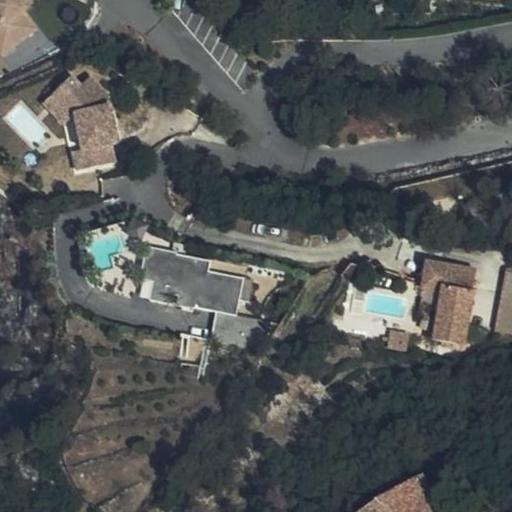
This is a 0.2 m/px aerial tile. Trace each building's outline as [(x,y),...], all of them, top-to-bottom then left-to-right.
[(0,0),(0,54),(36,29),(23,10),(33,2),(32,0),(0,0)] [(75,170),(113,163),(110,143),(118,142),(104,89),(89,75),(79,82),(70,73),(39,102),(66,129),(68,147),(75,170)] [(174,250),(145,246),(137,279),(151,281),(149,300),(182,307),(181,311),(192,314),(194,309),(236,315),(239,300),(250,301),(255,279),(207,271),(208,261),(175,254),(174,250)] [(473,268),(423,257),(416,297),(422,298),(418,320),(431,322),(431,341),(465,345),(471,288),(473,268)] [(511,332),(511,270),(508,270),(497,329),(511,332)] [(417,479),(409,485),(427,509),(435,504),(417,479)] [(429,511),(427,509),(409,485),(380,498),(398,511),(429,511)] [(398,511),(380,498),(371,506),(375,511),(398,511)]
